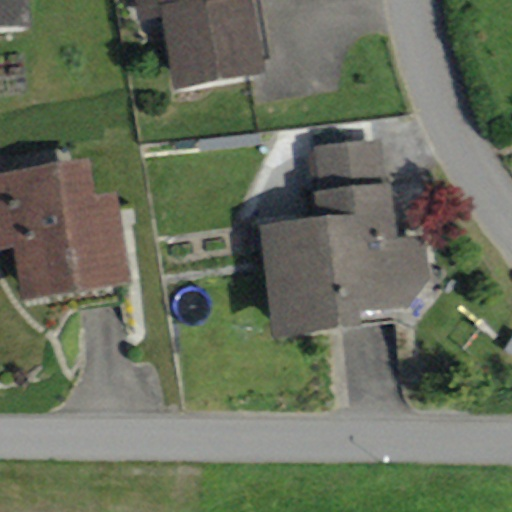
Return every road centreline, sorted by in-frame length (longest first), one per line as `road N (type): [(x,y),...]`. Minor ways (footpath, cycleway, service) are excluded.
road 1 (residential): [(511,442),(0,440)]
road 2 (tertiary): [(511,228),(447,119),(416,0)]
